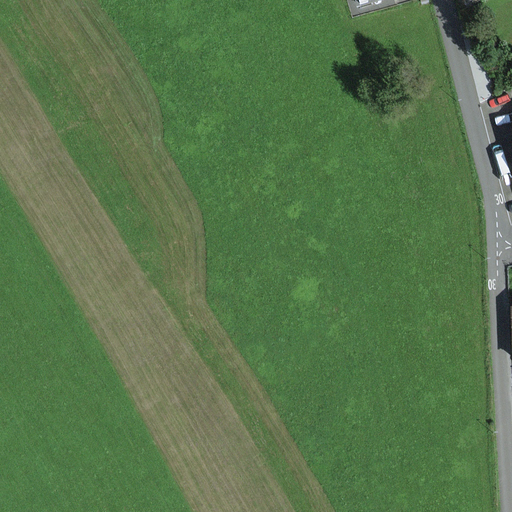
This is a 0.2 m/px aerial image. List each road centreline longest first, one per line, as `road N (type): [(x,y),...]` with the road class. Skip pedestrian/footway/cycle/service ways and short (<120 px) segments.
road 1 (unclassified): [(499,251),(509,511)]
road 2 (residential): [(444,0),(499,251)]
